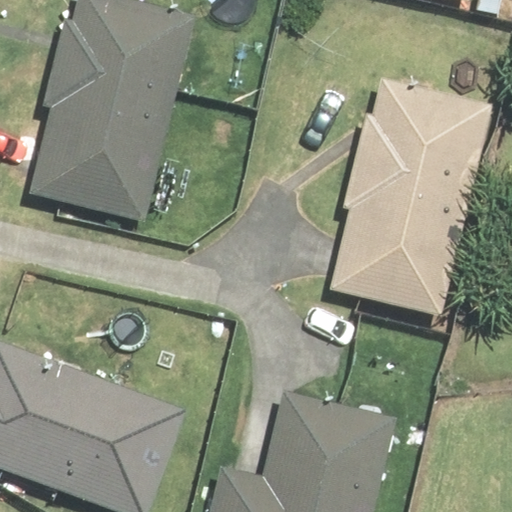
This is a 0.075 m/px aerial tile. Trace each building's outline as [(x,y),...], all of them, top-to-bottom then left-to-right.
[(34,108),(50,111),(27,209),(138,234),(187,23),(86,0),(75,0),(68,31),(52,28),(34,108)] [(409,0),(464,13),(467,0),(409,0)] [(335,213),(343,215),(324,300),(437,326),(486,110),(373,85),(364,123),(356,121),(335,213)] [(0,352),(0,478),(90,511),(146,511),(181,419),(0,352)] [(215,466),(204,511),(368,511),(390,427),(274,399),(255,476),(215,466)]
